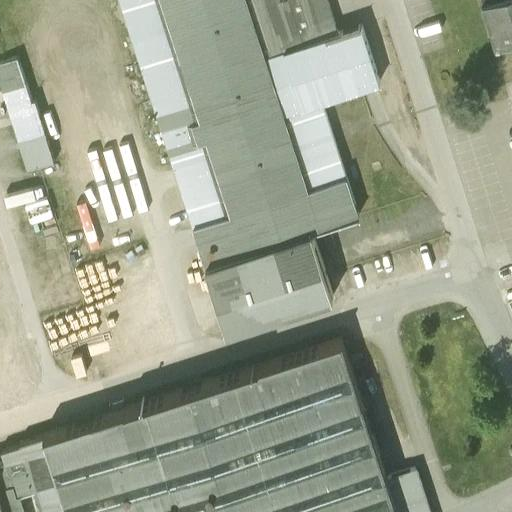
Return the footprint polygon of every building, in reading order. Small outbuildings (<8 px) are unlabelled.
[(312,230),(360,215),(323,100),(380,81),(361,23),(338,31),(327,0),(120,0),(205,263),(312,230)] [(511,0),(483,0),(496,42),(511,38),(511,42),(511,0)] [(0,60),(0,82),(27,168),(54,159),(35,98),(31,99),(17,55),(0,60)] [(333,296),(312,230),(205,263),(227,330),(333,296)] [(398,511),(341,337),(20,440),(20,443),(1,449),(4,460),(0,461),(0,511),(26,511),(21,493),(35,489),(42,511),(398,511)]
